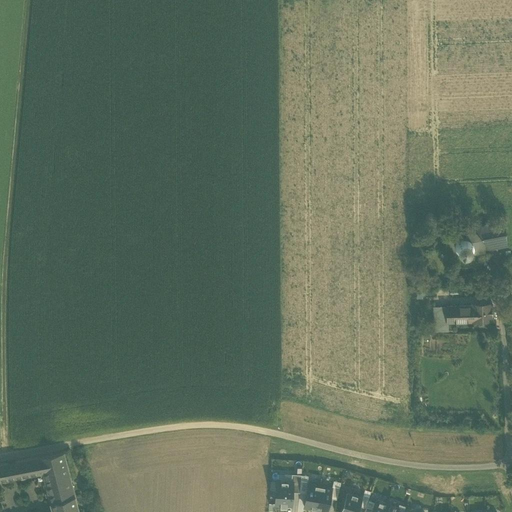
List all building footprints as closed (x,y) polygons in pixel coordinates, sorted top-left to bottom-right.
[(484,242),(485,250),(495,248),(494,244),(507,241),(503,223),(488,226),(484,223),(476,230),(479,234),(483,238),(484,242)] [(483,255),(485,250),(484,242),(483,238),(479,234),(476,230),(469,228),(463,227),(457,229),(451,232),(447,237),(445,242),(444,248),(445,254),(448,260),(453,264),(458,267),(464,268),(470,267),(476,264),(480,260),(483,255)] [(422,287),(414,288),(414,298),(423,298),(422,287)] [(471,301),(471,304),(472,319),(494,317),(492,300),(471,301)] [(471,304),(456,306),(457,320),(472,319),(471,304)] [(449,321),(457,320),(456,306),(447,307),(448,321),(449,321)] [(441,317),(442,329),(449,328),(449,321),(448,321),(447,307),(440,307),(441,317)] [(43,471),(50,501),(75,495),(64,451),(38,456),(43,471)] [(38,456),(15,460),(17,476),(43,471),(38,456)] [(11,477),(17,476),(15,460),(7,462),(11,477)] [(0,479),(11,477),(7,462),(0,463),(0,479)] [(293,480),(292,491),(299,491),(301,474),(292,473),(291,480),(293,480)] [(299,491),(306,492),(308,482),(307,482),(308,474),(301,474),(299,491)] [(291,480),(276,479),(276,480),(275,490),(275,503),(280,504),(280,506),(286,506),(286,504),(292,504),(292,491),(293,480),(291,480)] [(333,479),(332,486),(330,497),(336,498),(340,481),(333,479)] [(308,482),(306,492),(304,505),(315,508),(320,484),(308,482)] [(332,486),(320,484),(315,508),(327,510),(330,497),(332,486)] [(365,488),(362,495),(360,505),(365,507),(371,490),(365,488)] [(346,490),(339,511),(357,511),(360,505),(362,495),(346,490)] [(79,511),(75,495),(50,501),(53,511),(79,511)] [(382,511),(387,502),(375,498),(374,502),(370,511),(382,511)] [(363,511),(370,511),(374,502),(368,500),(363,511)] [(397,506),(387,502),(382,511),(395,511),(398,506),(397,506)] [(399,502),(397,506),(398,506),(395,511),(402,511),(405,505),(399,502)]
